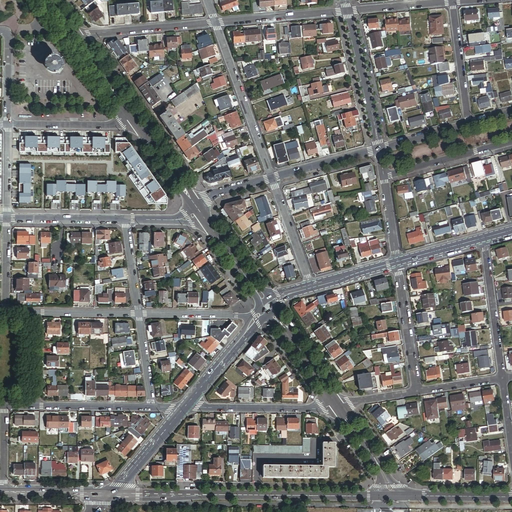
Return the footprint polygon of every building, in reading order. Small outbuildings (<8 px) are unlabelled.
[(224,2),(220,4),(223,11),(232,8),(231,4),(229,0),(224,2)] [(273,7),(272,0),(258,0),(259,9),(273,7)] [(172,1),(161,2),(162,13),(173,12),(172,1)] [(162,13),(161,2),(151,3),(152,14),(162,13)] [(139,4),(128,5),(129,16),(140,15),(139,4)] [(129,16),(128,5),(117,6),(118,17),(129,16)] [(96,6),(88,12),(95,22),(103,16),(96,6)] [(500,14),(499,9),(488,10),(489,18),(494,18),(500,17),(500,14)] [(479,20),(478,10),(465,12),(466,21),(479,20)] [(444,34),(442,17),(431,18),(433,36),(444,34)] [(379,23),(379,19),(369,20),(370,29),(374,29),(376,29),(380,28),(379,23)] [(399,31),(398,19),(385,20),(386,27),(386,30),(387,32),(399,31)] [(333,34),(332,24),(328,24),(326,24),(321,25),(322,30),(322,35),(333,34)] [(315,26),(302,27),(303,38),(316,36),(315,26)] [(300,27),(291,28),(292,34),(292,38),(301,38),(300,27)] [(276,40),(275,29),(269,30),(266,30),(267,41),(276,40)] [(246,32),(244,32),(244,33),(245,42),(260,41),(260,38),(247,39),(246,34),(246,32)] [(245,42),(244,33),(236,34),(236,35),(234,35),(234,43),(245,42)] [(201,50),(212,46),(208,35),(204,37),(201,38),(197,39),(199,45),(201,50)] [(383,47),(381,37),(372,39),(374,49),(383,47)] [(177,45),(176,38),(167,39),(167,49),(177,48),(177,45)] [(338,50),(336,41),(326,43),(326,39),(316,40),(317,44),(322,44),(324,52),(327,52),(338,50)] [(148,40),(138,41),(139,53),(149,53),(148,47),(148,40)] [(126,52),(123,48),(118,41),(108,41),(107,44),(117,58),(124,53),(126,52)] [(280,55),(290,54),(289,44),(285,44),(281,44),(279,45),(280,55)] [(163,45),(148,47),(149,53),(149,58),(159,57),(159,58),(164,58),(163,45)] [(491,52),(490,45),(488,45),(486,45),(479,46),(475,47),(476,54),(491,52)] [(209,61),(208,58),(215,55),(212,46),(201,50),(198,51),(203,63),(208,61),(209,61)] [(432,65),(439,64),(444,63),(442,47),(430,49),(432,65)] [(192,53),(192,50),(185,50),(181,50),(182,59),(192,59),(192,53)] [(120,62),(128,55),(128,54),(126,55),(124,53),(117,58),(120,62)] [(120,62),(128,73),(138,66),(130,54),(128,55),(120,62)] [(311,60),(311,57),(301,59),(303,70),(309,69),(313,68),(312,65),(311,60)] [(388,69),(385,57),(376,59),(379,71),(388,69)] [(51,73),(52,73),(53,73),(54,73),(55,72),(56,72),(57,71),(58,70),(59,69),(59,68),(59,67),(59,65),(58,64),(58,63),(57,62),(56,61),(55,61),(54,60),(53,60),(51,60),(50,61),(49,61),(48,62),(47,63),(46,64),(46,65),(46,67),(46,68),(46,69),(47,70),(48,71),(49,72),(50,73),(51,73)] [(248,79),(257,76),(253,65),(253,61),(246,62),(243,62),(243,67),(245,71),(245,73),(248,79)] [(486,70),(485,61),(479,62),(472,63),(471,63),(472,71),(486,70)] [(451,72),(449,62),(446,63),(444,63),(439,64),(440,73),(451,72)] [(344,73),(342,64),(334,66),(334,67),(334,69),(336,75),(344,73)] [(212,75),(208,66),(199,69),(202,78),(212,75)] [(404,88),(405,92),(417,89),(408,67),(405,68),(412,86),(404,88)] [(160,75),(148,83),(151,88),(163,80),(160,75)] [(285,86),(281,75),(280,75),(260,83),(260,82),(259,82),(263,93),(264,93),(263,91),(283,84),(284,86),(285,86)] [(487,82),(487,75),(481,76),(481,75),(474,76),(474,80),(473,80),(473,81),(474,86),(480,85),(480,89),(484,89),(484,88),(486,87),(486,84),(484,85),(484,82),(487,82)] [(135,83),(139,89),(148,83),(143,76),(135,83)] [(226,86),(223,77),(213,80),(215,85),(217,89),(226,86)] [(381,81),(383,90),(388,89),(389,91),(393,90),(390,79),(381,81)] [(322,87),(321,82),(320,82),(313,84),(311,84),(312,89),(313,95),(323,93),(322,87)] [(151,88),(148,83),(139,89),(152,107),(161,101),(151,88)] [(200,90),(197,83),(184,93),(188,99),(200,90)] [(454,94),(453,83),(442,85),(443,96),(454,94)] [(493,92),(490,83),(487,83),(489,88),(486,89),(486,90),(480,91),(480,92),(479,92),(478,92),(478,94),(487,93),(493,92)] [(434,111),(429,91),(421,94),(426,113),(434,111)] [(350,103),(347,92),(337,95),(340,106),(347,104),(350,103)] [(511,100),(511,96),(511,92),(500,95),(502,103),(508,101),(508,103),(511,101),(511,100)] [(188,99),(184,93),(171,101),(176,108),(188,99)] [(286,99),(285,95),(284,95),(284,96),(267,102),(267,101),(266,101),(271,113),(271,112),(271,111),(287,105),(288,106),(289,106),(288,105),(286,99)] [(337,95),(331,97),(334,108),(340,106),(337,95)] [(418,105),(415,95),(399,99),(399,100),(395,101),(397,107),(397,109),(401,108),(402,110),(418,105)] [(232,108),(228,96),(218,99),(220,106),(218,106),(220,112),(232,108)] [(491,106),(489,98),(483,100),(480,100),(478,101),(480,109),(491,106)] [(452,117),(449,106),(438,107),(435,108),(436,112),(439,111),(441,120),(452,117)] [(397,109),(397,107),(388,109),(391,122),(400,120),(397,109)] [(159,118),(176,142),(185,136),(168,112),(159,118)] [(343,115),(337,116),(339,122),(344,121),(344,119),(353,117),(352,114),(354,114),(353,112),(343,115)] [(241,126),(237,116),(228,120),(229,122),(232,129),(241,126)] [(424,116),(409,120),(412,129),(427,125),(426,122),(425,116),(424,116)] [(353,117),(344,119),(344,121),(346,129),(350,128),(351,127),(356,126),(353,117)] [(278,128),(274,119),(265,122),(266,127),(265,127),(267,132),(278,128)] [(322,132),(321,126),(316,127),(319,141),(324,139),(324,137),(322,132)] [(191,133),(188,136),(194,146),(196,145),(206,138),(208,136),(203,129),(193,136),(191,133)] [(206,138),(207,140),(210,139),(214,148),(219,144),(217,137),(215,133),(215,131),(208,136),(206,138)] [(185,136),(176,142),(184,153),(193,146),(194,146),(188,136),(186,134),(185,136)] [(237,145),(234,136),(224,139),(227,148),(237,145)] [(336,148),(345,146),(342,136),(341,136),(338,137),(337,137),(333,139),(336,148)] [(37,146),(37,139),(37,138),(19,138),(19,150),(31,150),(33,150),(36,150),(37,150),(37,146)] [(53,149),(53,138),(37,138),(37,139),(37,146),(37,150),(37,153),(53,153),(53,149)] [(70,153),(70,140),(70,138),(53,138),(53,149),(53,153),(70,153)] [(93,139),(70,138),(70,140),(70,153),(93,153),(93,151),(93,139)] [(105,153),(105,139),(93,139),(93,151),(93,153),(105,153)] [(123,163),(136,154),(128,143),(125,139),(116,139),(110,150),(110,153),(116,153),(123,163)] [(318,153),(315,145),(312,146),(306,147),(308,156),(318,153)] [(193,146),(184,153),(190,160),(199,154),(193,146)] [(249,154),(246,146),(239,149),(242,157),(249,154)] [(215,154),(211,149),(203,155),(209,163),(217,157),(215,154)] [(228,157),(224,158),(226,163),(227,166),(228,169),(230,168),(240,165),(240,162),(243,161),(243,160),(242,157),(239,149),(235,150),(237,156),(228,159),(228,157)] [(279,164),(288,161),(287,156),(285,149),(275,152),(279,164)] [(299,158),(297,149),(293,150),(288,151),(287,151),(289,156),(290,161),(299,158)] [(149,173),(136,154),(123,163),(131,175),(128,176),(132,182),(136,182),(149,173)] [(511,166),(509,157),(500,159),(503,168),(511,166)] [(244,162),(248,173),(259,169),(255,158),(246,162),(244,162)] [(483,176),(479,162),(470,165),(474,178),(483,176)] [(486,175),(487,178),(496,175),(493,165),(487,167),(484,168),(486,175)] [(228,169),(227,166),(225,167),(221,168),(217,169),(213,170),(213,173),(210,174),(210,175),(208,175),(207,175),(207,176),(206,176),(206,177),(205,177),(205,178),(205,179),(205,180),(206,181),(206,182),(207,182),(207,183),(208,183),(209,183),(210,183),(210,184),(232,178),(228,169)] [(372,168),(371,166),(359,169),(362,180),(368,178),(369,181),(375,180),(372,168)] [(466,177),(464,168),(453,171),(456,180),(466,177)] [(30,187),(30,170),(19,170),(19,178),(19,188),(30,188),(30,187)] [(167,198),(149,173),(136,182),(135,186),(148,203),(167,204),(167,198)] [(354,173),(340,176),(343,186),(356,182),(354,173)] [(445,186),(444,183),(442,175),(434,177),(437,188),(445,186)] [(427,187),(425,180),(415,182),(418,193),(428,191),(427,187)] [(69,191),(69,185),(66,185),(66,181),(56,181),(56,185),(53,185),(53,187),(53,196),(56,196),(56,191),(69,191)] [(112,193),(113,182),(106,182),(106,186),(97,186),(97,182),(92,182),(92,193),(112,193)] [(125,197),(125,186),(117,186),(117,183),(113,182),(112,193),(116,193),(116,197),(125,197)] [(315,184),(309,186),(310,188),(311,194),(327,190),(325,182),(318,183),(315,184)] [(370,183),(363,185),(365,192),(368,192),(371,192),(372,191),(370,183)] [(85,196),(85,185),(69,185),(69,191),(75,192),(75,196),(85,196)] [(410,185),(408,186),(409,193),(404,194),(405,200),(414,198),(410,185)] [(408,186),(398,187),(399,195),(404,194),(409,193),(408,186)] [(30,204),(30,188),(19,188),(19,191),(19,198),(19,204),(30,204)] [(311,194),(310,188),(291,193),(292,197),(293,199),(306,196),(311,194)] [(479,192),(475,193),(477,200),(480,199),(484,198),(487,197),(492,196),(490,191),(480,194),(479,192)] [(365,203),(366,202),(366,200),(367,200),(367,198),(372,197),(371,192),(368,192),(368,196),(363,196),(365,203)] [(309,205),(306,196),(293,199),(296,209),(299,208),(306,206),(309,205)] [(260,199),(261,203),(265,211),(270,210),(265,197),(260,199)] [(247,209),(253,208),(252,205),(251,201),(251,199),(245,200),(247,209)] [(236,222),(243,217),(239,210),(245,208),(243,201),(225,205),(223,209),(228,215),(234,223),(236,222)] [(368,202),(366,202),(365,203),(367,213),(375,211),(373,202),(373,201),(368,202)] [(319,208),(325,206),(325,208),(327,213),(332,212),(330,203),(310,210),(311,215),(313,215),(312,212),(319,210),(319,208)] [(257,218),(259,223),(273,218),(271,214),(266,216),(264,217),(259,205),(257,205),(260,214),(259,215),(260,217),(257,218)] [(451,207),(445,208),(448,218),(454,216),(451,207)] [(327,213),(325,208),(319,210),(312,212),(313,215),(314,217),(325,214),(327,213)] [(501,209),(491,212),(494,222),(503,219),(501,209)] [(251,211),(244,216),(247,220),(252,216),(251,216),(253,214),(251,211)] [(432,212),(423,214),(425,220),(426,223),(430,222),(428,216),(433,215),(432,212)] [(491,212),(482,215),(483,219),(485,224),(494,222),(491,212)] [(247,220),(244,216),(243,217),(236,222),(242,231),(251,225),(248,222),(247,220)] [(475,216),(465,218),(468,229),(476,227),(476,223),(477,223),(475,216)] [(467,230),(464,219),(454,222),(457,232),(467,230)] [(275,222),(266,225),(270,238),(271,238),(279,235),(280,235),(275,222)] [(380,222),(378,222),(372,224),(374,232),(382,230),(380,222)] [(372,224),(362,226),(363,234),(374,232),(372,224)] [(261,229),(259,225),(253,229),(255,233),(257,232),(261,229)] [(452,233),(450,225),(444,227),(445,234),(452,233)] [(313,232),(310,226),(302,229),(305,238),(314,235),(313,232)] [(445,234),(444,227),(434,229),(436,237),(445,234)] [(417,232),(413,234),(415,243),(425,241),(421,228),(416,229),(417,232)] [(348,236),(345,229),(340,230),(344,241),(349,240),(348,236)] [(345,248),(351,246),(349,240),(344,241),(340,230),(345,248)] [(109,240),(109,231),(95,231),(95,246),(98,245),(100,245),(101,245),(101,240),(109,240)] [(251,243),(254,247),(261,242),(265,247),(269,244),(263,232),(259,235),(257,232),(255,233),(251,235),(254,240),(251,242),(252,242),(251,243)] [(29,242),(29,233),(17,233),(17,241),(29,242)] [(50,243),(50,233),(41,233),(41,236),(41,241),(41,243),(50,243)] [(164,234),(154,233),(154,247),(163,247),(164,234)] [(81,243),(81,234),(70,234),(70,235),(70,240),(70,243),(76,243),(81,243)] [(91,234),(81,234),(81,243),(81,245),(91,245),(91,234)] [(140,245),(147,245),(148,245),(148,234),(139,234),(139,245),(140,245)] [(183,248),(188,239),(182,236),(179,235),(177,239),(175,243),(174,243),(183,248)] [(358,245),(360,250),(369,247),(368,242),(366,237),(364,238),(366,243),(358,245)] [(184,249),(192,244),(188,239),(183,248),(184,249)] [(119,248),(118,243),(109,244),(110,254),(121,252),(121,248),(119,248)] [(184,249),(182,251),(189,260),(199,254),(196,251),(194,249),(195,248),(192,244),(184,249)] [(270,245),(261,252),(263,255),(272,249),(271,247),(270,245)] [(369,247),(372,255),(381,253),(380,249),(379,245),(369,247)] [(285,247),(274,251),(277,258),(283,256),(288,255),(285,247)] [(369,247),(360,250),(362,258),(372,255),(369,247)] [(29,248),(17,248),(17,258),(29,258),(29,248)] [(507,248),(497,251),(499,260),(510,257),(507,248)] [(318,260),(328,258),(325,249),(315,251),(318,260)] [(345,250),(336,253),(337,259),(338,261),(344,259),(347,258),(345,250)] [(168,261),(167,254),(151,256),(152,259),(160,257),(160,258),(164,257),(164,262),(161,263),(162,267),(163,267),(169,266),(168,261)] [(206,262),(202,255),(193,262),(198,268),(200,267),(202,265),(206,262)] [(286,263),(283,256),(277,258),(280,266),(282,265),(286,263)] [(160,257),(152,259),(152,260),(153,269),(158,268),(162,267),(161,263),(160,258),(160,257)] [(102,259),(100,259),(100,262),(101,266),(101,268),(111,267),(109,258),(102,259)] [(330,267),(328,258),(318,260),(320,270),(330,267)] [(476,259),(466,260),(467,272),(477,271),(476,259)] [(455,272),(465,270),(464,260),(453,262),(455,272)] [(35,263),(29,263),(28,273),(38,273),(38,263),(35,263)] [(220,278),(210,263),(201,269),(211,285),(220,278)] [(295,277),(292,266),(284,268),(287,279),(295,277)] [(165,277),(163,267),(162,267),(158,268),(159,275),(154,275),(154,278),(165,277)] [(452,279),(450,267),(446,267),(446,269),(436,270),(437,280),(440,280),(440,282),(443,284),(447,283),(448,281),(448,279),(452,279)] [(66,276),(49,276),(49,287),(65,287),(66,276)] [(422,282),(422,278),(412,280),(414,290),(424,289),(422,282)] [(28,291),(28,279),(17,279),(17,291),(24,291),(28,291)] [(385,279),(374,282),(377,292),(388,289),(385,279)] [(152,281),(144,283),(145,293),(154,291),(153,284),(152,281)] [(477,283),(463,285),(465,296),(473,295),(474,297),(481,296),(479,287),(478,287),(477,283)] [(227,287),(219,293),(230,307),(237,301),(227,287)] [(511,299),(511,287),(503,289),(504,300),(505,300),(511,299)] [(89,291),(79,291),(79,292),(79,301),(79,302),(89,302),(89,298),(89,296),(89,291)] [(363,291),(350,295),(353,304),(366,301),(363,291)] [(167,303),(167,300),(168,292),(159,292),(159,303),(167,303)] [(102,293),(98,293),(98,295),(98,303),(108,303),(108,293),(107,293),(102,293)] [(125,294),(115,294),(115,303),(125,303),(125,294)] [(189,294),(187,294),(187,295),(187,304),(199,304),(199,294),(189,294)] [(433,294),(422,296),(424,310),(436,308),(433,294)] [(187,304),(187,295),(178,295),(178,300),(178,304),(187,304)] [(319,305),(328,303),(326,297),(325,295),(317,297),(317,299),(319,305)] [(326,297),(328,303),(337,300),(335,295),(326,297)] [(317,299),(306,308),(309,313),(315,308),(319,306),(319,305),(317,299)] [(293,307),(301,318),(309,313),(306,308),(301,302),(293,307)] [(473,311),(472,302),(460,304),(462,313),(473,311)] [(391,303),(386,303),(381,304),(381,305),(382,313),(392,311),(391,303)] [(356,308),(348,309),(352,325),(361,323),(361,317),(358,317),(356,308)] [(309,313),(301,318),(308,328),(316,322),(310,314),(309,313)] [(427,313),(418,314),(419,324),(428,322),(427,313)] [(484,320),(483,313),(472,315),(474,323),(475,324),(478,323),(479,322),(478,320),(484,320)] [(386,329),(385,320),(376,321),(378,330),(386,329)] [(322,326),(324,325),(323,321),(314,327),(316,331),(322,326)] [(52,323),(47,323),(47,334),(45,334),(45,338),(54,338),(54,335),(60,335),(60,323),(53,323),(52,323)] [(160,323),(151,325),(152,326),(153,332),(153,338),(162,336),(160,323)] [(224,330),(221,333),(227,338),(237,327),(232,323),(229,327),(226,330),(225,331),(224,330)] [(90,335),(90,324),(78,324),(78,330),(78,334),(78,335),(85,335),(90,335)] [(102,324),(90,324),(90,335),(102,335),(102,324)] [(129,324),(115,324),(115,334),(120,334),(120,333),(129,333),(129,324)] [(447,334),(446,325),(441,325),(434,326),(433,326),(434,336),(447,334)] [(182,326),(182,329),(181,335),(194,335),(195,327),(182,326)] [(330,337),(322,326),(316,331),(314,332),(322,343),(326,339),(327,340),(330,337)] [(399,341),(398,331),(388,333),(389,342),(399,341)] [(211,337),(209,340),(217,347),(219,344),(211,337)] [(254,344),(245,354),(251,359),(252,360),(264,345),(267,342),(260,337),(255,342),(254,344)] [(478,346),(476,337),(466,338),(467,344),(467,347),(478,346)] [(205,344),(203,347),(210,354),(217,347),(209,340),(208,341),(205,344)] [(155,343),(156,350),(157,353),(166,351),(164,341),(155,343)] [(336,344),(333,341),(325,347),(327,350),(336,344)] [(450,351),(450,347),(449,345),(449,342),(439,343),(439,347),(440,353),(450,351)] [(69,344),(57,344),(57,347),(57,353),(68,354),(69,344)] [(342,352),(336,344),(327,350),(333,359),(338,355),(342,352)] [(270,352),(264,345),(252,360),(255,363),(270,352)] [(339,358),(341,360),(346,357),(351,353),(349,350),(339,358)] [(370,350),(363,352),(368,359),(372,358),(370,350)] [(133,351),(123,352),(124,360),(125,367),(135,366),(133,351)] [(399,361),(398,353),(395,353),(387,355),(388,363),(399,361)] [(188,364),(196,371),(205,361),(201,357),(200,356),(197,354),(188,364)] [(489,356),(487,357),(479,358),(480,369),(490,368),(489,356)] [(58,357),(47,357),(47,367),(58,367),(58,357)] [(346,357),(341,360),(336,364),(342,372),(348,368),(351,365),(346,357)] [(252,360),(251,359),(248,362),(257,370),(254,373),(255,374),(261,368),(255,363),(252,360)] [(362,363),(367,369),(372,365),(368,359),(362,363)] [(280,370),(273,360),(266,365),(273,375),(280,370)] [(171,371),(169,361),(168,362),(165,362),(161,363),(162,372),(171,371)] [(244,361),(238,368),(244,373),(247,376),(248,376),(250,373),(253,370),(244,361)] [(457,366),(458,370),(458,375),(470,373),(469,364),(457,366)] [(273,375),(266,365),(263,366),(271,376),(273,375)] [(395,375),(393,365),(390,365),(391,372),(391,376),(398,374),(398,375),(400,375),(400,373),(397,373),(397,374),(395,375)] [(441,377),(440,367),(436,368),(436,369),(433,369),(433,368),(432,368),(432,370),(426,371),(428,380),(441,377)] [(193,375),(188,371),(186,370),(180,377),(187,383),(193,375)] [(393,385),(392,379),(391,376),(391,372),(385,373),(386,374),(381,375),(383,388),(385,388),(385,386),(393,385)] [(271,378),(265,373),(262,376),(257,381),(263,386),(265,384),(269,381),(271,378)] [(375,376),(375,373),(370,374),(371,378),(372,388),(364,389),(365,393),(373,392),(373,390),(377,389),(375,376)] [(282,383),(288,378),(286,375),(280,379),(282,383)] [(359,390),(364,389),(372,388),(371,378),(358,380),(359,390)] [(180,388),(184,383),(178,379),(174,384),(180,388)] [(228,380),(217,392),(222,396),(225,398),(232,389),(236,392),(236,387),(228,380)] [(96,382),(92,382),(85,382),(85,396),(95,396),(95,386),(96,382)] [(57,387),(57,396),(67,396),(67,394),(67,390),(67,387),(57,386),(57,387)] [(101,386),(95,386),(95,396),(105,396),(105,386),(101,386)] [(174,396),(172,386),(166,386),(167,389),(162,390),(161,390),(163,398),(174,396)] [(48,396),(57,396),(57,387),(52,387),(48,387),(48,389),(48,393),(48,396)] [(127,397),(127,387),(115,387),(115,396),(127,397)] [(137,387),(127,387),(127,397),(137,397),(137,392),(137,387)] [(253,388),(239,388),(238,400),(242,400),(242,399),(253,399),(253,388)] [(493,391),(483,392),(484,402),(494,400),(493,391)] [(481,393),(470,394),(471,403),(475,402),(482,401),(481,393)] [(464,394),(450,397),(452,412),(466,410),(467,410),(466,405),(464,394)] [(448,408),(446,398),(446,397),(442,397),(442,399),(437,399),(437,400),(438,410),(448,408)] [(440,417),(438,410),(437,400),(426,402),(428,419),(440,417)] [(419,415),(418,404),(407,406),(407,407),(407,409),(403,409),(403,407),(398,408),(399,418),(405,417),(419,415)] [(372,415),(379,409),(377,406),(370,412),(372,415)] [(387,417),(380,408),(379,409),(372,415),(380,423),(384,420),(387,417)] [(488,426),(498,425),(497,419),(495,420),(494,414),(487,415),(488,426)] [(23,422),(15,422),(15,426),(34,426),(34,417),(23,417),(23,422)] [(59,429),(59,417),(47,417),(47,429),(59,429)] [(68,417),(59,417),(59,429),(68,429),(68,423),(68,420),(68,417)] [(91,428),(91,417),(81,417),(81,428),(91,428)] [(110,423),(110,417),(103,417),(103,420),(100,420),(100,427),(110,427),(110,423)] [(141,436),(143,432),(137,428),(143,420),(140,417),(137,417),(131,417),(131,423),(131,428),(141,436)] [(147,422),(144,419),(143,420),(137,428),(143,432),(150,424),(149,423),(147,422)] [(215,420),(203,420),(203,431),(215,431),(215,423),(215,420)] [(266,420),(257,420),(257,422),(257,430),(257,431),(266,431),(266,420)] [(298,420),(287,420),(287,422),(287,429),(294,429),(298,429),(298,420)] [(316,420),(307,420),(307,434),(316,434),(316,428),(316,420)] [(257,422),(253,422),(247,422),(247,430),(249,430),(257,430),(257,422)] [(287,429),(287,422),(284,422),(277,422),(277,431),(287,431),(287,429)] [(228,423),(215,423),(215,431),(215,433),(221,433),(221,435),(227,435),(227,433),(228,433),(228,423)] [(384,431),(386,433),(394,427),(392,425),(384,431)] [(499,432),(498,425),(488,426),(489,433),(499,432)] [(199,427),(188,427),(188,439),(198,439),(199,427)] [(394,427),(386,433),(391,441),(395,439),(396,437),(400,435),(398,432),(394,427)] [(138,439),(141,436),(131,428),(129,429),(127,429),(138,439)] [(231,428),(230,428),(230,431),(230,439),(239,439),(239,428),(231,428)] [(477,440),(476,433),(476,429),(466,430),(467,442),(477,440)] [(37,433),(22,433),(22,442),(37,443),(37,433)] [(126,439),(123,443),(131,450),(137,442),(129,436),(126,439)] [(257,446),(253,446),(253,453),(310,454),(310,438),(303,438),(303,446),(287,446),(271,446),(257,446)] [(430,440),(417,449),(421,455),(422,454),(426,459),(444,447),(441,443),(437,445),(435,442),(432,444),(430,440)] [(489,443),(489,441),(483,442),(485,452),(501,450),(500,442),(489,443)] [(411,451),(404,442),(396,447),(403,457),(411,451)] [(131,450),(123,443),(121,445),(117,450),(125,457),(131,450)] [(323,467),(327,467),(334,467),(334,443),(323,443),(323,453),(323,457),(323,467)] [(191,445),(176,445),(176,450),(176,465),(178,465),(191,465),(191,445)] [(68,447),(68,453),(74,453),(74,450),(78,450),(78,453),(77,462),(81,462),(81,450),(81,447),(68,447)] [(238,466),(238,448),(229,448),(229,463),(234,463),(234,466),(238,466)] [(93,462),(93,450),(81,450),(81,462),(93,462)] [(176,465),(176,450),(166,450),(166,456),(165,456),(165,461),(163,463),(165,463),(165,467),(167,467),(176,467),(176,465)] [(74,453),(68,453),(68,463),(77,463),(77,462),(78,453),(74,453)] [(108,461),(97,467),(101,475),(112,470),(108,461)] [(251,464),(251,461),(241,461),(240,470),(240,478),(246,478),(246,479),(248,479),(248,478),(250,478),(251,470),(251,464)] [(51,463),(43,462),(42,476),(51,476),(51,468),(51,463)] [(492,462),(488,462),(485,462),(484,473),(492,473),(493,463),(492,462)] [(35,464),(24,464),(24,465),(24,475),(34,476),(35,464)] [(24,475),(24,465),(17,465),(14,465),(14,470),(14,471),(14,475),(24,475)] [(202,480),(202,465),(200,465),(200,478),(195,478),(178,478),(178,465),(176,465),(176,467),(176,479),(202,480)] [(197,465),(191,465),(178,465),(178,478),(195,478),(195,470),(196,470),(197,465)] [(214,466),(209,466),(209,475),(220,475),(220,466),(214,466)] [(327,479),(327,467),(323,467),(317,467),(314,467),(297,466),(294,466),(277,466),(273,466),(263,466),(263,478),(327,479)] [(156,467),(153,467),(153,477),(163,477),(163,469),(163,467),(156,467)] [(505,469),(494,469),(494,481),(505,481),(505,469)] [(444,480),(444,470),(440,470),(434,470),(434,480),(444,480)] [(453,470),(444,470),(444,480),(453,480),(453,470)] [(475,471),(465,471),(465,480),(475,480),(475,471)]
